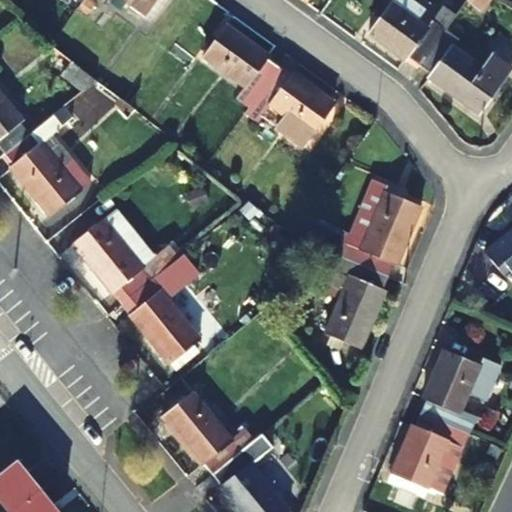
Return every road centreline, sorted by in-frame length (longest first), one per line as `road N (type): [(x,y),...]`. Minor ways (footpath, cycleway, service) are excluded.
road 1 (residential): [(333,511),(472,182)]
road 2 (residential): [(472,182),(379,86),(260,0)]
road 3 (residential): [(0,353),(128,511)]
